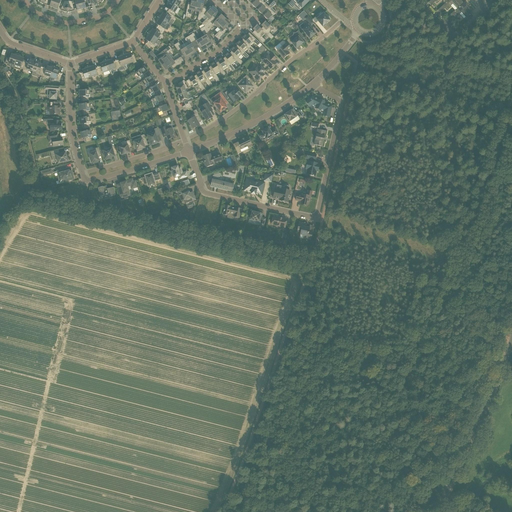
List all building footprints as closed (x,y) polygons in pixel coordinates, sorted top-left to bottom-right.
[(64,1),(61,0),(56,0),(54,8),(58,9),(60,2),(63,3),(64,1)] [(79,0),(77,0),(72,1),(72,4),(75,3),(77,10),(82,9),(79,0)] [(191,0),(191,5),(188,4),(185,17),(190,18),(192,10),(196,11),(198,0),(191,0)] [(199,21),(205,15),(209,11),(207,9),(202,8),(204,1),(198,0),(196,11),(199,12),(197,19),(199,21)] [(252,0),(251,1),(253,3),(252,5),(255,8),(257,7),(263,1),(261,0),(252,0)] [(268,0),(263,0),(263,1),(257,7),(259,9),(258,10),(261,14),(263,13),(269,7),(265,3),(268,0)] [(307,4),(307,3),(309,1),(307,0),(291,0),(288,4),(292,8),(294,6),(295,7),(298,5),(302,8),(304,6),(304,7),(305,6),(305,5),(306,5),(307,4)] [(448,0),(443,5),(447,9),(454,3),(457,6),(455,7),(457,9),(463,3),(460,0),(448,0)] [(74,8),(72,4),(72,1),(64,1),(63,3),(63,4),(62,6),(62,8),(63,9),(64,10),(64,12),(67,13),(68,13),(71,12),(71,10),(70,9),(71,9),(74,8)] [(174,13),(178,7),(167,1),(167,2),(167,3),(167,4),(167,5),(167,6),(167,7),(166,8),(169,10),(167,12),(174,16),(176,13),(174,13)] [(466,5),(467,4),(465,1),(463,3),(457,9),(452,13),(456,18),(463,11),(465,15),(464,16),(466,18),(472,12),(466,5)] [(264,16),(267,20),(271,16),(272,17),(276,13),(271,9),(276,4),(273,2),(269,7),(263,13),(265,15),(264,16)] [(202,25),(205,27),(205,28),(216,17),(213,15),(217,11),(212,7),(209,11),(205,15),(208,18),(202,24),(202,25)] [(171,21),(174,16),(167,12),(166,15),(163,13),(162,15),(162,14),(159,15),(157,17),(167,23),(170,20),(171,21)] [(316,17),(313,20),(316,23),(318,21),(322,26),(329,20),(330,19),(327,15),(326,16),(323,14),(317,19),(316,17)] [(216,17),(205,28),(208,32),(210,35),(212,33),(210,30),(215,25),(218,27),(225,19),(221,15),(218,19),(216,17)] [(314,23),(308,16),(304,18),(311,26),(314,23)] [(159,26),(157,28),(163,32),(165,30),(164,29),(167,24),(167,23),(157,17),(156,20),(156,22),(157,23),(156,24),(159,26)] [(230,23),(225,19),(218,27),(220,30),(215,36),(218,40),(227,30),(225,28),(230,23)] [(273,28),(270,25),(269,26),(265,22),(261,26),(263,27),(261,29),(265,33),(271,40),(274,37),(269,33),(273,28)] [(316,34),(308,24),(305,27),(303,24),(299,27),(301,30),(302,30),(305,33),(304,33),(306,36),(306,35),(310,39),(316,34)] [(204,37),(201,39),(207,48),(212,45),(209,39),(211,38),(210,35),(208,32),(205,28),(205,27),(202,25),(199,27),(201,29),(200,29),(204,37)] [(257,25),(254,28),(253,29),(254,31),(252,33),(263,43),(265,41),(262,37),(265,33),(261,29),(257,25)] [(162,35),(163,32),(157,28),(155,31),(153,29),(152,31),(151,30),(150,31),(149,31),(149,32),(148,32),(148,33),(147,33),(157,39),(160,34),(162,35)] [(306,40),(298,31),(295,33),(293,33),(293,35),(289,38),(292,41),(291,42),(296,48),(297,49),(300,47),(299,46),(303,42),(301,40),(303,37),(306,40)] [(146,44),(153,48),(156,44),(155,43),(157,39),(147,33),(147,34),(146,35),(146,36),(146,37),(146,38),(147,39),(146,40),(148,42),(147,44),(146,43),(146,44)] [(207,48),(201,39),(198,41),(194,33),(189,36),(196,47),(198,45),(202,51),(207,48)] [(242,38),(243,39),(250,46),(254,42),(257,46),(260,43),(249,33),(246,36),(244,35),(242,38)] [(189,46),(186,48),(192,57),(197,54),(193,48),(196,47),(189,36),(185,39),(189,46)] [(252,53),(253,52),(255,50),(250,46),(243,39),(240,42),(239,41),(236,44),(237,45),(244,52),(248,48),(252,53)] [(177,44),(174,45),(174,46),(181,56),(183,55),(187,60),(192,57),(186,48),(183,50),(178,43),(177,44)] [(291,48),(286,43),(277,51),(284,58),(288,54),(286,52),(291,48)] [(247,59),(249,57),(249,56),(244,52),(237,45),(234,48),(233,47),(230,50),(231,52),(238,58),(242,55),(247,59)] [(162,66),(171,59),(167,54),(172,50),(169,46),(161,53),(164,57),(158,61),(162,66)] [(241,65),(243,63),(238,58),(231,52),(229,54),(228,55),(227,53),(224,56),(225,57),(231,65),(236,61),(241,65)] [(127,64),(123,53),(122,54),(121,54),(121,55),(120,55),(120,56),(119,57),(118,58),(119,61),(116,62),(118,69),(119,72),(125,70),(124,65),(127,64)] [(128,54),(128,53),(127,53),(126,53),(125,53),(124,53),(123,53),(127,64),(133,62),(133,64),(137,63),(134,54),(133,54),(134,55),(131,56),(130,54),(128,54)] [(14,54),(13,54),(13,55),(11,54),(11,57),(8,56),(8,55),(6,60),(5,63),(8,64),(7,66),(14,69),(18,54),(17,54),(16,54),(15,54),(14,54)] [(23,69),(26,62),(23,61),(24,59),(22,58),(22,57),(22,56),(21,56),(21,55),(20,55),(20,54),(19,54),(18,54),(14,69),(20,71),(20,69),(23,69)] [(262,61),(271,69),(275,64),(273,62),(276,59),(272,55),(270,57),(268,55),(262,61)] [(173,62),(171,59),(162,66),(166,70),(171,66),(173,69),(184,62),(181,57),(173,62)] [(235,70),(231,65),(225,57),(223,59),(222,60),(221,58),(217,60),(218,62),(223,70),(228,67),(232,72),(235,70)] [(111,61),(110,60),(109,59),(108,59),(107,59),(106,59),(105,60),(109,71),(113,69),(113,71),(118,69),(116,62),(113,63),(112,60),(111,61)] [(35,63),(36,60),(35,60),(34,60),(33,60),(32,60),(31,60),(31,61),(29,61),(29,63),(26,62),(23,69),(26,71),(26,69),(32,71),(35,63)] [(41,76),(44,68),(41,68),(42,65),(40,64),(40,63),(40,62),(39,62),(39,61),(38,61),(37,60),(36,60),(35,63),(32,71),(36,73),(36,74),(41,76)] [(109,71),(105,60),(104,60),(103,61),(102,62),(101,63),(102,64),(100,64),(101,67),(98,68),(101,75),(104,74),(103,73),(109,71)] [(210,65),(211,66),(216,75),(220,72),(223,78),(227,76),(223,70),(218,62),(214,64),(213,63),(210,65)] [(101,75),(98,68),(95,69),(94,66),(93,67),(92,66),(91,66),(90,66),(90,65),(89,65),(88,66),(87,66),(91,77),(95,76),(95,77),(101,75)] [(50,66),(49,67),(47,67),(46,69),(44,68),(41,76),(46,78),(46,76),(50,77),(53,69),(54,66),(53,66),(52,66),(51,66),(50,66)] [(53,80),(59,82),(60,79),(61,77),(62,74),(62,73),(62,75),(59,74),(60,71),(58,70),(58,69),(57,68),(56,67),(55,66),(54,66),(53,69),(50,77),(54,79),(53,80)] [(91,77),(87,66),(86,67),(85,67),(84,68),(84,69),(83,69),(84,70),(82,71),(83,73),(80,74),(80,73),(82,82),(88,80),(87,78),(91,77)] [(219,80),(216,75),(211,66),(207,69),(206,67),(202,69),(203,71),(208,79),(209,79),(213,76),(216,82),(219,80)] [(249,72),(258,81),(265,75),(263,73),(265,71),(261,66),(258,68),(257,67),(254,70),(252,69),(249,72)] [(144,80),(149,77),(146,73),(148,72),(144,67),(136,73),(141,79),(142,78),(144,80)] [(208,79),(203,71),(200,73),(199,71),(195,74),(196,75),(201,83),(205,81),(208,86),(212,84),(209,79),(208,79)] [(189,80),(192,85),(194,88),(198,85),(202,91),(205,89),(201,83),(196,75),(193,77),(192,76),(188,78),(189,80)] [(251,84),(253,82),(247,75),(242,79),(243,81),(239,86),(245,93),(253,86),(251,84)] [(147,87),(149,89),(149,90),(154,86),(152,82),(154,81),(150,76),(149,77),(144,80),(142,82),(146,88),(147,87)] [(176,90),(178,95),(183,94),(185,93),(184,85),(183,84),(185,82),(184,80),(178,84),(179,87),(176,88),(177,90),(176,90)] [(156,85),(154,86),(149,90),(149,89),(147,90),(151,97),(152,96),(154,99),(159,96),(157,92),(159,90),(156,85)] [(60,91),(60,87),(44,86),(44,90),(47,90),(47,94),(50,94),(49,99),(56,100),(57,99),(59,99),(60,94),(58,94),(58,91),(60,91)] [(238,97),(241,95),(236,88),(230,92),(227,89),(222,93),(227,100),(229,98),(230,99),(229,100),(232,103),(233,103),(239,98),(238,97)] [(79,91),(80,97),(82,96),(82,102),(89,101),(89,98),(90,98),(89,90),(79,91)] [(185,93),(183,94),(178,95),(180,100),(181,102),(184,102),(185,105),(189,103),(193,101),(192,98),(188,99),(185,93)] [(217,108),(220,112),(224,109),(224,108),(226,107),(221,101),(224,99),(220,93),(215,96),(218,101),(214,103),(214,104),(213,104),(217,109),(217,108)] [(157,106),(158,108),(164,106),(162,101),(164,100),(161,95),(159,96),(154,99),(152,99),(156,106),(157,106)] [(319,112),(320,111),(321,110),(324,112),(323,116),(329,117),(332,106),(324,103),(325,102),(320,100),(319,100),(312,97),(306,102),(310,107),(312,105),(313,107),(316,108),(315,108),(316,109),(315,109),(316,110),(316,111),(317,112),(318,112),(319,112)] [(57,107),(58,102),(50,102),(50,106),(49,106),(49,110),(50,110),(50,115),(59,115),(59,110),(60,110),(61,107),(57,107)] [(89,103),(79,105),(80,110),(83,110),(83,116),(89,115),(89,111),(90,111),(89,103)] [(201,113),(206,121),(213,117),(209,111),(212,109),(208,103),(202,107),(204,111),(201,113)] [(161,118),(167,116),(165,111),(168,111),(166,105),(164,106),(158,108),(156,109),(159,116),(160,115),(161,118)] [(303,117),(299,110),(293,114),(291,110),(284,115),(289,122),(298,116),(300,119),(303,117)] [(201,121),(197,113),(191,117),(192,119),(188,121),(191,125),(190,126),(192,129),(192,128),(193,129),(200,125),(198,123),(201,121)] [(89,117),(79,119),(80,125),(83,124),(84,129),(90,128),(89,125),(91,124),(89,117)] [(54,130),(61,130),(61,126),(62,126),(62,124),(61,123),(58,123),(58,122),(59,121),(54,121),(54,123),(52,123),(52,121),(53,121),(53,118),(44,118),(44,121),(47,121),(47,124),(50,124),(50,131),(54,131),(54,130)] [(168,140),(169,139),(174,137),(173,133),(174,132),(171,125),(167,126),(160,129),(163,137),(166,136),(168,140)] [(279,133),(275,128),(270,131),(268,127),(264,130),(265,130),(262,132),(263,133),(258,135),(262,141),(266,138),(267,139),(270,137),(271,139),(274,137),(273,136),(279,133)] [(151,146),(159,143),(157,137),(160,136),(157,128),(154,129),(155,132),(147,135),(151,146)] [(317,129),(314,145),(322,147),(326,131),(317,129)] [(84,138),(86,143),(92,141),(91,138),(92,138),(90,130),(81,133),(82,138),(84,138)] [(53,147),(63,145),(62,137),(58,138),(58,134),(48,135),(49,143),(52,142),(53,147)] [(136,147),(137,151),(142,150),(141,149),(145,148),(144,146),(148,145),(144,135),(140,136),(141,139),(133,142),(135,147),(136,147)] [(253,147),(248,137),(245,139),(244,138),(241,140),(242,140),(238,142),(240,146),(235,149),(238,154),(241,152),(240,150),(247,147),(248,149),(253,147)] [(119,147),(120,152),(119,152),(120,155),(121,154),(122,155),(130,153),(128,147),(131,146),(129,140),(121,143),(122,146),(119,147)] [(103,151),(105,159),(106,159),(106,160),(110,159),(110,158),(114,156),(114,155),(117,154),(115,146),(111,147),(112,148),(103,151)] [(97,155),(101,154),(99,147),(93,149),(94,152),(89,154),(91,163),(93,163),(93,164),(98,162),(97,161),(99,161),(97,155)] [(58,164),(68,161),(65,152),(60,154),(59,150),(50,152),(52,160),(57,159),(58,164)] [(316,155),(307,153),(306,159),(309,159),(309,162),(307,162),(306,169),(307,170),(306,174),(315,176),(317,168),(318,168),(319,164),(318,164),(312,162),(313,160),(315,161),(316,155)] [(206,166),(206,167),(214,165),(213,163),(222,160),(220,154),(213,157),(211,158),(210,154),(203,157),(204,162),(204,163),(205,166),(206,166)] [(172,171),(171,171),(172,177),(174,176),(174,178),(180,176),(181,179),(188,177),(186,172),(182,173),(181,169),(179,170),(178,167),(177,167),(177,166),(172,168),(173,168),(171,169),(172,171)] [(63,182),(74,179),(72,171),(69,171),(68,168),(57,171),(59,180),(61,179),(62,180),(63,179),(63,182)] [(143,178),(145,184),(147,184),(148,186),(155,184),(154,182),(160,180),(158,173),(150,176),(150,174),(147,175),(147,176),(140,179),(143,178)] [(121,198),(122,200),(128,199),(128,196),(130,195),(127,186),(131,186),(131,189),(137,187),(135,181),(133,182),(132,179),(123,182),(123,183),(120,183),(121,184),(117,185),(121,198)] [(256,193),(261,195),(264,183),(248,179),(247,182),(246,182),(245,188),(246,188),(245,191),(251,192),(251,194),(255,195),(256,193)] [(233,185),(212,180),(211,187),(228,191),(228,190),(233,191),(232,190),(233,185)] [(115,195),(114,187),(107,189),(106,186),(103,187),(98,188),(99,192),(96,192),(97,197),(104,196),(104,199),(110,198),(109,197),(115,195)] [(287,202),(290,191),(289,191),(289,188),(288,186),(286,186),(284,186),(283,189),(282,189),(282,190),(275,188),(273,198),(280,200),(283,201),(284,202),(285,203),(287,202)] [(193,202),(192,201),(196,200),(193,192),(190,193),(189,192),(183,194),(182,190),(178,192),(181,201),(184,200),(185,202),(187,203),(189,202),(189,203),(189,204),(190,208),(195,206),(193,202)] [(310,202),(311,199),(312,192),(308,191),(306,195),(302,194),(302,195),(297,194),(296,200),(301,201),(300,204),(308,206),(309,202),(310,202)] [(239,218),(241,209),(236,208),(235,209),(230,208),(230,207),(225,205),(223,215),(228,216),(228,215),(234,216),(233,217),(239,218)] [(259,217),(260,213),(252,212),(250,220),(260,222),(259,226),(264,227),(266,219),(259,217)] [(281,228),(285,229),(287,220),(273,216),(271,224),(281,227),(281,228)] [(299,222),(297,232),(300,232),(300,235),(304,236),(303,238),(311,240),(313,231),(309,230),(309,228),(306,227),(307,223),(306,223),(306,224),(299,222)]
